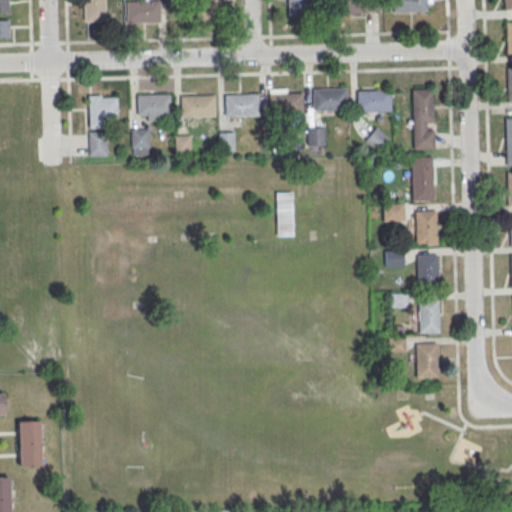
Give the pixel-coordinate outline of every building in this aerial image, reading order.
[(104,0),(82,0),(84,22),(105,21),(104,0)] [(214,0),(193,0),(194,19),(216,18),(214,0)] [(307,0),(285,0),(286,16),(308,15),(307,0)] [(335,0),(335,13),(377,13),(377,0),(335,0)] [(391,0),(392,12),(430,12),(429,0),(391,0)] [(511,0),(502,0),(503,9),(511,8),(511,0)] [(158,1),(125,2),(125,23),(159,22),(158,1)] [(0,19),(0,37),(8,37),(8,19),(0,19)] [(345,88),(311,89),(312,111),(346,110),(345,88)] [(432,88),(410,89),(412,149),(433,149),(433,130),(425,130),(425,123),(433,122),(432,88)] [(390,90),(356,91),(356,112),(390,111),(390,90)] [(302,92),(268,93),(268,115),(302,114),(302,92)] [(169,94),(136,94),(136,116),(169,115),(169,94)] [(257,94),(223,95),(224,117),(258,116),(257,94)] [(116,97),(100,97),(100,95),(87,95),(88,128),(102,128),(102,119),(116,119),(116,97)] [(214,95),(180,96),(180,118),(214,117),(214,95)] [(306,145),(323,145),(323,126),(306,126),(306,145)] [(379,151),(388,137),(374,126),(364,140),(379,151)] [(148,128),(129,128),(129,155),(148,155),(148,128)] [(105,131),(88,132),(89,156),(106,155),(105,131)] [(218,131),(218,150),(233,150),(233,131),(218,131)] [(189,135),(175,135),(175,150),(189,150),(189,135)] [(431,157),(410,157),(411,201),(432,200),(431,157)] [(275,191),(292,191),(293,235),(276,236),(275,191)] [(435,210),(413,210),(414,244),(436,244),(435,210)] [(384,265),(401,265),(401,250),(384,250),(384,265)] [(437,255),(415,256),(416,289),(438,289),(437,255)] [(390,292),(390,306),(405,306),(405,292),(390,292)] [(438,299),(416,299),(417,333),(438,333),(438,299)] [(403,350),(403,337),(388,337),(388,350),(403,350)] [(436,343),(414,344),(415,378),(437,377),(436,343)] [(17,466),(38,466),(38,420),(17,420),(17,466)] [(0,511),(0,477),(8,477),(8,511),(0,511)]
